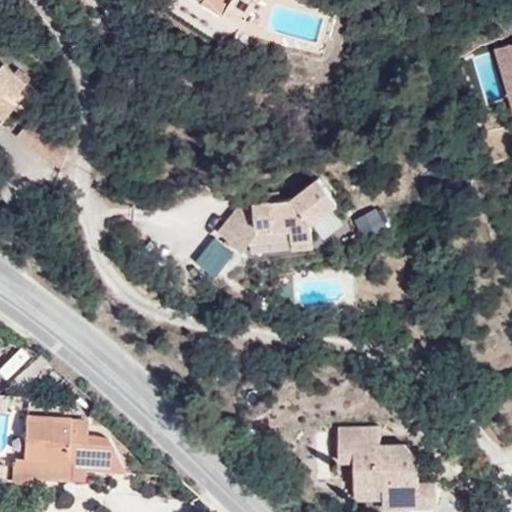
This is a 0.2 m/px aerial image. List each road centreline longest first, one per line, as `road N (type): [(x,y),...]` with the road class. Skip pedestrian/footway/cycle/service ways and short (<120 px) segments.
road 1 (unclassified): [(39,0),(78,55),(92,225),(105,269),(140,302),(368,348),(421,376),(511,480)]
road 2 (tertiary): [(255,511),(68,334),(0,285)]
